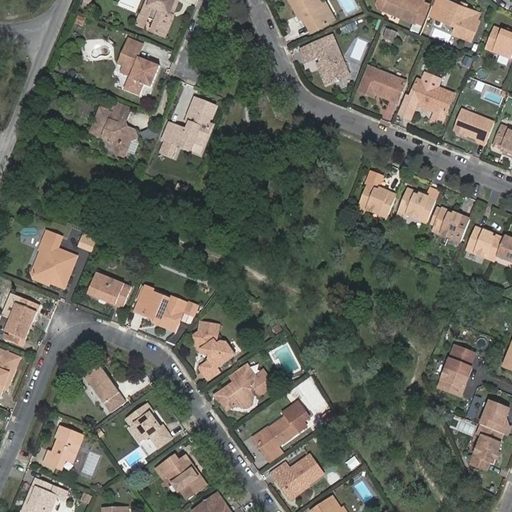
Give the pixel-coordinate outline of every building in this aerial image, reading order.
[(148,0),(142,16),(149,18),(156,22),(152,32),(165,38),(174,16),(168,13),(170,9),(172,10),(176,0),(179,2),(179,0),(148,0)] [(180,2),(179,2),(176,0),(172,10),(170,9),(168,13),(174,16),(180,2)] [(289,0),(297,13),(302,10),(305,15),(302,16),(303,17),(311,32),(331,21),(322,3),(319,0),(289,0)] [(414,0),(387,0),(383,10),(415,23),(423,1),(421,0),(415,0),(416,1),(414,0)] [(434,0),(430,9),(440,13),(444,0),(434,0)] [(460,5),(447,0),(444,0),(440,13),(438,18),(456,25),(454,32),(472,40),(479,21),(476,19),(470,17),(472,10),(465,7),(460,5)] [(325,2),(322,3),(331,21),(335,20),(325,2)] [(479,12),(472,10),(470,17),(476,19),(479,12)] [(78,16),(75,24),(82,26),(85,18),(78,16)] [(149,18),(142,16),(137,26),(144,29),(149,18)] [(384,27),(380,38),(399,44),(402,33),(384,27)] [(511,53),(511,35),(509,34),(504,32),(495,29),(488,49),(510,57),(511,57),(511,53)] [(349,76),(333,37),(314,45),(301,50),(304,57),(316,52),(323,68),(320,69),(326,86),(349,76)] [(159,67),(144,61),(143,63),(137,60),(138,59),(136,58),(141,46),(128,40),(119,61),(125,63),(124,66),(133,70),(130,76),(125,90),(138,95),(142,85),(151,88),(159,67)] [(304,57),(307,63),(315,60),(320,69),(323,68),(316,52),(304,57)] [(463,65),(471,67),(473,59),(464,57),(463,65)] [(121,72),(130,76),(133,70),(124,66),(121,72)] [(381,94),(380,96),(397,103),(406,82),(369,68),(359,92),(374,98),(375,94),(376,92),(381,94)] [(435,87),(428,84),(418,80),(408,104),(416,108),(417,105),(429,109),(445,116),(454,95),(435,87)] [(192,118),(190,123),(187,130),(169,123),(163,139),(191,150),(194,142),(197,135),(207,139),(212,125),(209,124),(216,107),(195,98),(188,116),(192,118)] [(101,109),(92,132),(111,140),(117,154),(124,157),(126,152),(135,155),(140,143),(133,131),(124,127),(131,110),(113,102),(109,112),(101,109)] [(384,118),(393,121),(398,104),(388,102),(384,118)] [(486,146),(495,124),(463,111),(456,130),(463,134),(468,135),(479,140),(478,143),(486,146)] [(511,131),(502,127),(494,147),(502,150),(507,152),(511,154),(511,131)] [(158,140),(157,130),(142,131),(143,141),(158,140)] [(204,146),(207,139),(197,135),(194,142),(204,146)] [(382,176),(372,172),(367,184),(369,185),(360,207),(388,218),(397,196),(381,189),(379,192),(376,191),(378,188),(382,176)] [(428,223),(437,201),(421,194),(420,197),(416,195),(417,193),(409,189),(400,212),(428,223)] [(434,231),(462,242),(471,220),(455,214),(455,216),(450,214),(451,212),(443,209),(434,231)] [(468,250),(496,262),(498,257),(499,253),(505,239),(497,236),(496,239),(492,237),(493,235),(485,232),(477,228),(468,250)] [(71,245),(92,253),(97,240),(77,232),(71,245)] [(511,239),(506,237),(505,239),(499,253),(507,257),(506,260),(511,262),(511,239)] [(38,250),(42,252),(44,253),(38,268),(35,267),(33,273),(34,277),(43,281),(44,278),(47,280),(47,282),(50,283),(64,288),(74,264),(55,257),(58,250),(41,242),(38,250)] [(76,257),(58,250),(55,257),(74,264),(76,257)] [(44,253),(42,252),(35,267),(38,268),(44,253)] [(108,300),(106,302),(123,309),(131,287),(97,273),(88,295),(98,299),(99,296),(108,300)] [(49,286),(50,283),(47,282),(47,280),(44,278),(43,281),(34,277),(33,279),(49,286)] [(186,303),(169,297),(168,300),(153,294),(154,290),(145,287),(139,303),(147,307),(143,316),(155,321),(160,322),(158,326),(175,332),(186,303)] [(21,298),(12,319),(29,325),(31,321),(34,322),(40,306),(21,298)] [(135,313),(143,316),(147,307),(139,303),(135,313)] [(27,330),(29,325),(12,319),(2,315),(0,320),(0,328),(7,332),(4,340),(23,348),(30,331),(27,330)] [(207,352),(206,355),(210,360),(201,366),(201,370),(206,378),(209,378),(219,372),(217,369),(234,355),(226,343),(221,342),(217,344),(214,340),(216,339),(219,326),(202,323),(200,333),(194,337),(193,340),(199,348),(202,348),(207,346),(209,350),(207,352)] [(205,353),(206,355),(207,352),(209,350),(207,346),(202,348),(201,352),(205,353)] [(0,398),(4,389),(6,384),(11,386),(17,369),(14,368),(18,357),(0,349),(0,398)] [(464,384),(467,385),(473,370),(450,361),(440,388),(462,397),(465,389),(462,388),(464,384)] [(216,395),(227,411),(234,406),(245,407),(250,402),(251,393),(258,394),(272,384),(262,369),(253,375),(247,365),(231,377),(235,382),(234,387),(229,386),(216,395)] [(106,379),(108,377),(101,366),(92,372),(85,377),(111,413),(126,402),(111,381),(109,383),(106,379)] [(475,396),(467,416),(473,418),(481,399),(475,396)] [(298,403),(284,413),(286,417),(257,438),(269,454),(265,456),(270,462),(283,453),(278,447),(306,427),(302,422),(308,418),(298,403)] [(488,411),(482,426),(508,437),(511,429),(509,428),(507,427),(504,426),(506,420),(511,410),(495,404),(492,413),(488,411)] [(148,416),(149,415),(153,413),(147,405),(126,420),(131,426),(128,428),(139,444),(149,437),(157,449),(171,439),(163,427),(160,429),(152,419),(151,420),(148,416)] [(60,439),(54,455),(60,458),(56,467),(62,469),(65,460),(73,463),(83,437),(61,428),(57,437),(60,439)] [(496,460),(498,454),(501,445),(483,437),(472,466),(487,472),(490,463),(494,465),(496,460)] [(269,454),(257,438),(254,440),(265,456),(269,454)] [(60,458),(54,455),(49,453),(45,462),(56,467),(60,458)] [(272,473),(277,479),(280,477),(292,493),(306,483),(307,485),(323,473),(310,455),(290,469),(286,462),(272,473)] [(207,485),(200,476),(198,478),(192,470),(195,468),(186,457),(178,463),(174,457),(157,470),(164,479),(167,477),(179,492),(182,490),(188,499),(207,485)] [(352,471),(361,465),(355,457),(346,464),(352,471)] [(198,478),(200,476),(195,468),(192,470),(198,478)] [(280,477),(277,479),(288,496),(291,499),(309,486),(307,485),(306,483),(292,493),(280,477)] [(31,503),(27,501),(23,511),(51,511),(56,499),(63,502),(66,494),(36,481),(30,496),(33,497),(31,503)] [(193,511),(222,511),(220,509),(226,505),(218,493),(193,511)] [(89,505),(92,497),(85,494),(82,502),(89,505)] [(342,511),(333,497),(310,511),(342,511)]
